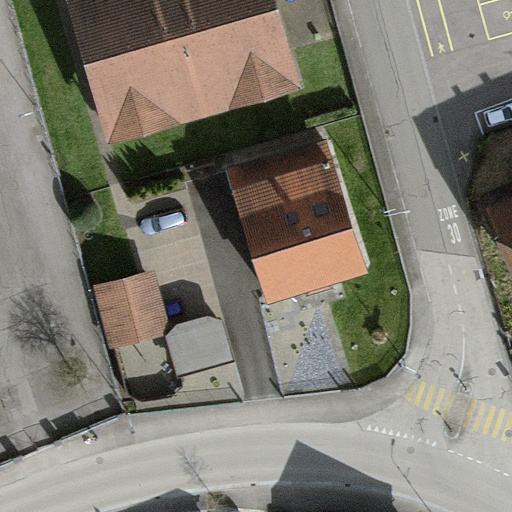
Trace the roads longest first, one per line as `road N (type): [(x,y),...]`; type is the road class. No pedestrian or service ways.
road 1 (residential): [(369,0),(467,357),(450,480)]
road 2 (residential): [(450,480),(310,451),(196,459),(68,489),(18,511)]
